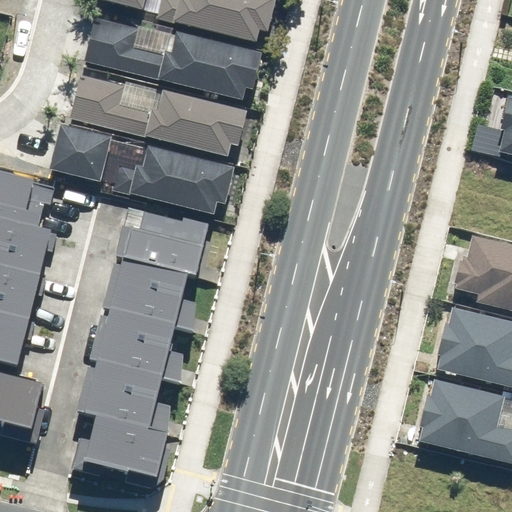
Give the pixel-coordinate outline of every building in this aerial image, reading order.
[(113,0),(154,10),(156,0),(113,0)] [(180,0),(169,0),(165,20),(184,25),(184,22),(268,43),(271,30),(280,32),(287,0),(191,0),(191,3),(180,0)] [(102,19),(92,62),(167,80),(170,67),(173,56),(140,48),(144,29),(102,19)] [(176,52),(169,80),(254,100),(257,88),(264,90),(273,53),(189,34),(184,54),(176,52)] [(87,77),(77,120),(153,138),(156,124),(159,114),(125,106),(130,87),(87,77)] [(163,110),(156,137),(240,157),(243,145),(250,147),(259,112),(175,91),(170,112),(163,110)] [(493,138),(488,159),(511,164),(511,103),(501,101),(500,108),(496,107),(488,137),(493,138)] [(72,125),(61,169),(112,182),(123,137),(72,125)] [(126,166),(120,192),(139,196),(139,194),(225,215),(228,203),(237,205),(246,168),(160,147),(154,168),(148,167),(147,171),(126,166)] [(0,354),(37,363),(69,231),(56,228),(60,214),(46,211),(53,180),(4,168),(3,170),(0,169),(0,354)] [(177,477),(188,431),(168,427),(206,273),(215,275),(221,248),(216,247),(217,246),(211,244),(216,225),(191,219),(190,222),(153,213),(149,229),(136,226),(129,256),(141,259),(139,267),(126,264),(115,307),(129,311),(127,319),(113,315),(103,359),(116,362),(114,371),(100,367),(90,411),(97,413),(98,411),(104,413),(115,415),(108,443),(93,439),(86,469),(113,475),(116,462),(177,477)] [(468,302),(466,310),(511,321),(511,257),(461,245),(455,267),(452,266),(451,270),(448,270),(443,291),(445,291),(444,296),(468,302)] [(430,364),(426,377),(511,398),(511,366),(504,364),(511,334),(441,317),(437,333),(434,332),(426,364),(430,364)] [(411,436),(408,449),(506,473),(507,469),(511,470),(511,441),(486,435),(493,405),(423,388),(419,404),(416,403),(408,435),(411,436)] [(0,446),(0,470),(10,475),(19,454),(0,446)]
